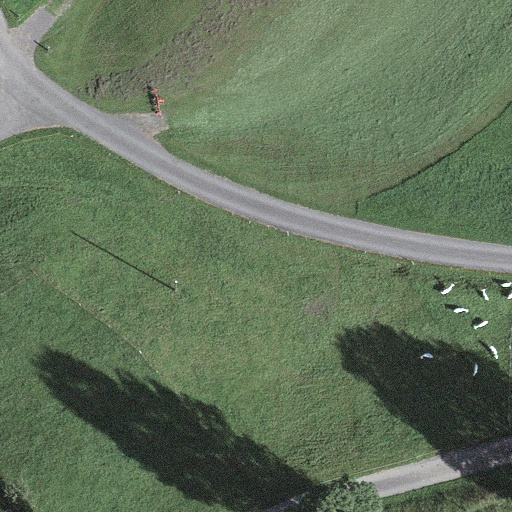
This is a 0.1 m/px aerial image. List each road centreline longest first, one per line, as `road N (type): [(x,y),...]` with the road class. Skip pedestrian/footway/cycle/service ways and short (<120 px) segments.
road 1 (track): [(511,256),(352,231),(227,191),(73,105),(14,55)]
road 2 (track): [(120,132),(288,107),(392,34),(419,0)]
road 3 (track): [(318,511),(467,474),(511,453)]
